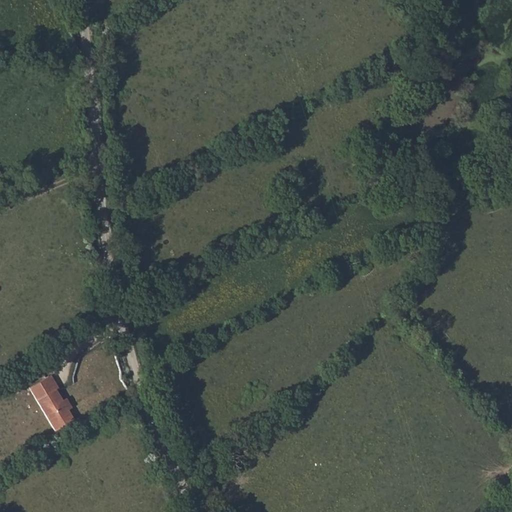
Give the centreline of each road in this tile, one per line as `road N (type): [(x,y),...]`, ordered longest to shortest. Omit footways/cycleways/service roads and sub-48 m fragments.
road 1 (unclassified): [(84,0),(124,351),(195,511)]
road 2 (track): [(0,398),(119,320)]
